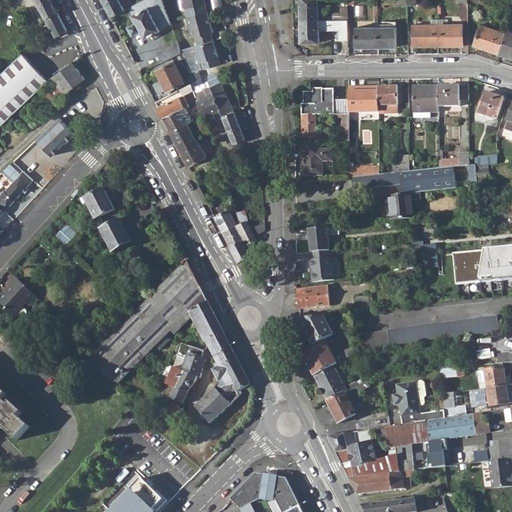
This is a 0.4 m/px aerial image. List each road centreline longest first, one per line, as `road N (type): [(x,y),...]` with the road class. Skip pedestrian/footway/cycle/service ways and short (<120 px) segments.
road 1 (residential): [(267,71),(464,68),(511,83)]
road 2 (tertiary): [(267,71),(276,285),(262,303)]
road 3 (primary): [(136,138),(231,315)]
road 4 (primary): [(245,299),(148,127)]
road 5 (residential): [(0,259),(89,160),(125,133)]
road 6 (primary): [(67,0),(125,117)]
road 7 (primary): [(141,113),(86,0)]
